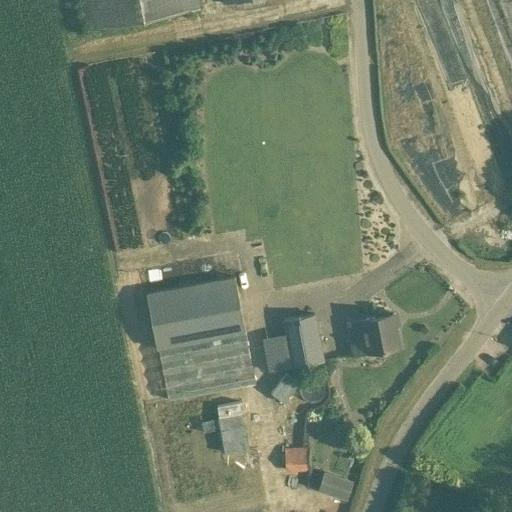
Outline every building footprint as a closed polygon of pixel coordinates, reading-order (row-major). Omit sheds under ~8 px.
[(197,7),(196,0),(222,0),(224,4),(241,0),(78,0),(80,11),(84,10),(87,28),(197,7)] [(235,276),(215,279),(146,293),(157,349),(158,350),(168,400),(255,382),(235,276)] [(347,321),(353,354),(400,346),(393,312),(347,321)] [(283,319),(287,338),(293,367),(324,361),(315,313),(283,319)] [(286,372),(271,392),(284,402),(299,383),(286,372)] [(217,405),(225,452),(249,447),(240,400),(217,405)] [(308,447),(285,447),(286,471),(309,471),(308,447)] [(336,477),(319,468),(308,488),(325,497),(336,477)]
